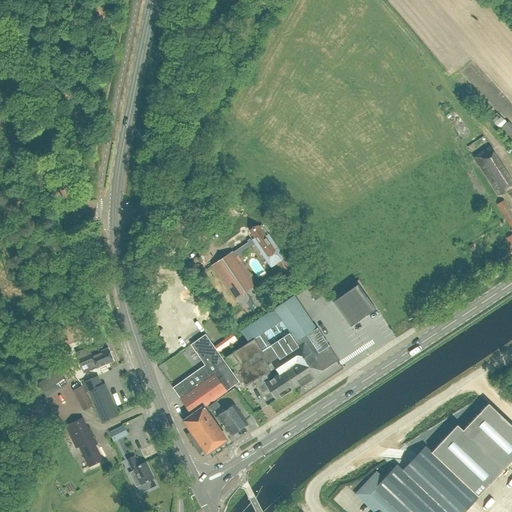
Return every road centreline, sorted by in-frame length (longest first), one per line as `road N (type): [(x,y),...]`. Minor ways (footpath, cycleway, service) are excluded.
road 1 (primary): [(197,485),(511,283)]
road 2 (primary): [(197,485),(129,322),(115,211)]
road 3 (unclassified): [(115,211),(142,213),(168,199),(263,0)]
road 4 (unclassified): [(319,511),(310,497),(321,476),(511,351)]
road 5 (primary): [(115,211),(153,0)]
road 6 (unclassified): [(115,211),(72,199),(0,46)]
